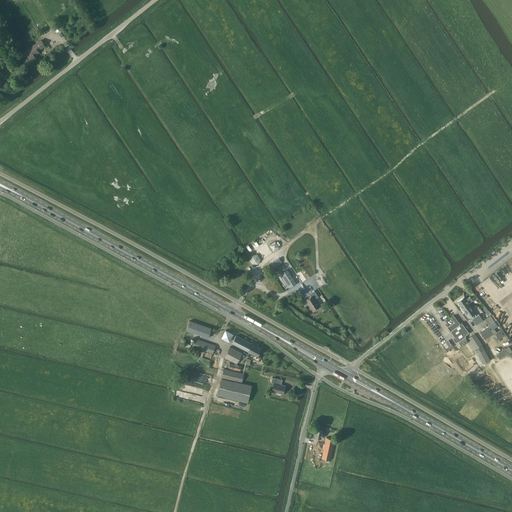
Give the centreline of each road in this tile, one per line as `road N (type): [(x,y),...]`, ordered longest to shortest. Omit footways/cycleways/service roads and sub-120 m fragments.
road 1 (primary): [(326,365),(0,184)]
road 2 (unclassified): [(346,376),(511,237)]
road 3 (unclassified): [(0,122),(156,0)]
road 4 (primary): [(511,470),(346,376)]
road 5 (track): [(174,511),(220,358)]
road 6 (unclassified): [(286,511),(317,376)]
